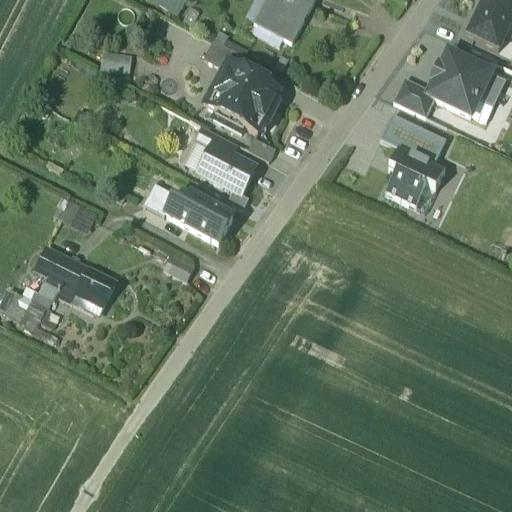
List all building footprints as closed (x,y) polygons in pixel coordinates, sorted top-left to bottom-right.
[(186,7),(175,0),(147,0),(178,19),(186,7)] [(268,0),(253,29),(291,49),(316,0),(268,0)] [(511,7),(496,0),(482,0),(475,16),(479,18),(469,39),(499,54),(511,26),(511,7)] [(244,62),(213,46),(203,64),(224,75),(227,68),(238,74),(244,62)] [(507,85),(448,58),(430,95),(428,101),(435,105),(471,121),(479,103),(495,110),(507,85)] [(131,63),(105,59),(102,75),(129,79),(131,63)] [(238,74),(227,68),(224,75),(216,89),(210,91),(202,105),(204,112),(215,117),(212,123),(241,138),(244,132),(257,139),(260,134),(265,132),(277,109),(276,104),(279,98),(267,92),(268,90),(238,74)] [(428,101),(430,95),(404,83),(393,107),(426,122),(435,105),(428,101)] [(397,153),(407,158),(418,133),(391,120),(380,145),(397,153)] [(236,150),(204,133),(197,145),(210,152),(211,151),(230,161),(230,160),(236,150)] [(397,153),(388,174),(395,177),(385,199),(415,213),(425,191),(435,196),(445,175),(435,171),(446,145),(418,133),(407,158),(397,153)] [(275,154),(253,143),(247,155),(268,166),(275,154)] [(230,161),(211,151),(210,152),(197,178),(212,186),(213,190),(221,194),(225,192),(232,196),(240,200),(241,199),(254,173),(230,160),(230,161)] [(240,200),(232,196),(227,207),(242,215),(248,203),(241,199),(240,200)] [(176,203),(165,197),(152,216),(165,222),(166,220),(165,220),(172,207),(173,207),(176,203)] [(231,224),(189,201),(183,213),(173,207),(172,207),(165,220),(166,220),(217,248),(231,224)] [(69,209),(60,227),(86,239),(94,221),(69,209)] [(115,288),(60,260),(42,295),(94,320),(97,315),(101,316),(115,288)] [(193,274),(170,261),(163,274),(186,286),(193,274)] [(37,279),(31,293),(41,297),(47,283),(37,279)] [(0,322),(54,350),(57,346),(37,334),(40,328),(52,334),(59,323),(7,297),(0,312),(0,322)]
